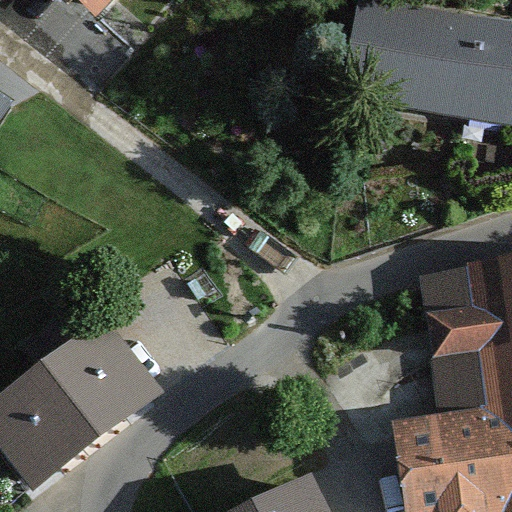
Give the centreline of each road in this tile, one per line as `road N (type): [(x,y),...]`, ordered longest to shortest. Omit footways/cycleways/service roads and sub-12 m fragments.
road 1 (unclassified): [(117,511),(132,466),(181,416),(341,314),(429,267),(511,238)]
road 2 (track): [(0,42),(341,314)]
